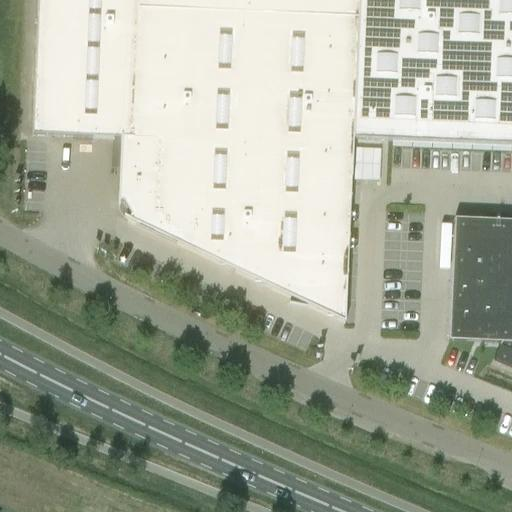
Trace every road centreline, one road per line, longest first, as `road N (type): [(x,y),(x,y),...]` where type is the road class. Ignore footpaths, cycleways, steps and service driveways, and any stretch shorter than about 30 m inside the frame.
road 1 (unclassified): [(511,463),(198,334),(0,235)]
road 2 (primary): [(339,511),(0,356)]
